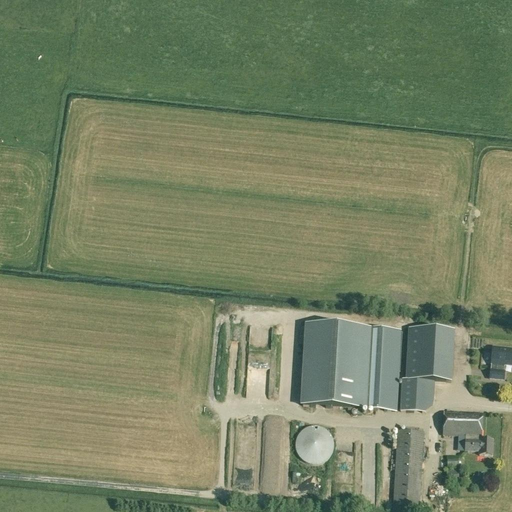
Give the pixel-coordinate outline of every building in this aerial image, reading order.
[(356,411),(360,329),(304,326),(300,408),(356,411)] [(402,331),(360,329),(356,411),(397,413),(402,331)] [(405,333),(400,413),(425,414),(431,410),(434,400),(435,378),(452,378),(453,336),(405,333)] [(226,360),(235,360),(235,349),(227,348),(226,360)] [(511,350),(492,349),(491,365),(492,365),(491,371),(490,371),(490,375),(489,380),(503,381),(504,372),(500,372),(501,366),(511,366),(511,350)] [(469,387),(496,388),(496,380),(469,379),(469,387)] [(455,396),(496,397),(496,388),(456,387),(455,396)] [(443,436),(465,437),(464,453),(480,454),(479,456),(491,457),(492,442),(481,441),(482,415),(444,414),(443,436)] [(320,429),(317,428),(313,428),(309,428),(305,430),(302,432),(300,435),(298,438),(296,442),(296,446),(296,450),(297,453),(298,457),(301,460),(304,462),(307,464),(311,465),(315,466),(318,465),(322,464),(325,462),(328,460),(331,457),(332,453),(333,450),(334,446),(333,442),(332,438),(330,435),(327,432),(324,430),(320,429)] [(397,432),(393,511),(419,511),(424,434),(397,432)] [(447,461),(448,469),(458,468),(458,460),(447,461)] [(447,470),(447,479),(459,479),(458,469),(447,470)]
